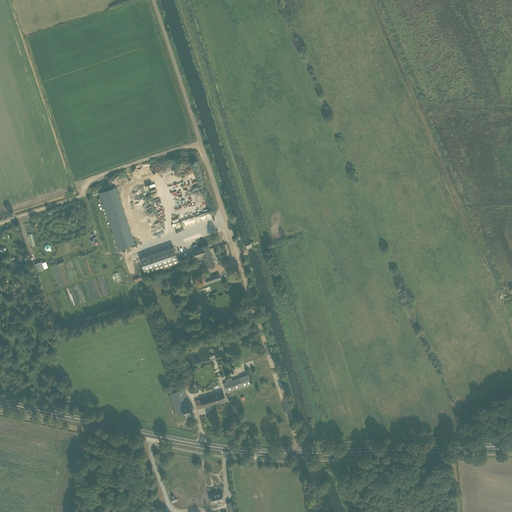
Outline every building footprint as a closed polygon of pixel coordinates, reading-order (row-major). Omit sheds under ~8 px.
[(204,256),(208,268),(215,265),(209,245),(201,248),(193,251),(196,260),(201,259),(200,257),(204,256)] [(140,258),(147,278),(180,266),(174,246),(140,258)] [(41,261),(35,263),(38,271),(44,269),(41,261)] [(210,277),(209,272),(204,274),(205,278),(207,284),(221,279),(219,274),(210,277)] [(223,383),(226,392),(252,384),(249,374),(239,377),(240,378),(232,380),(231,378),(225,380),(226,382),(223,383)] [(170,391),(177,415),(191,411),(185,390),(184,386),(170,391)] [(195,401),(198,409),(226,400),(223,392),(200,399),(200,400),(195,401)] [(215,494),(209,495),(212,506),(217,505),(216,503),(224,501),(223,493),(216,495),(215,494)]
